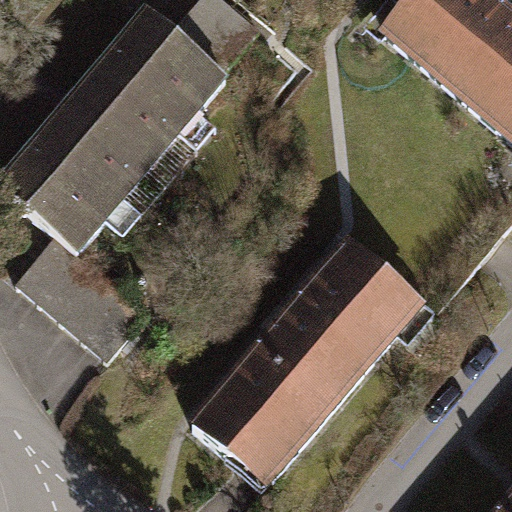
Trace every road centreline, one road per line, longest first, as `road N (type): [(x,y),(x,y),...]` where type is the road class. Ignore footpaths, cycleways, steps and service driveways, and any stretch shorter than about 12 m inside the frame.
road 1 (residential): [(376,511),(511,352)]
road 2 (residential): [(0,424),(95,511)]
